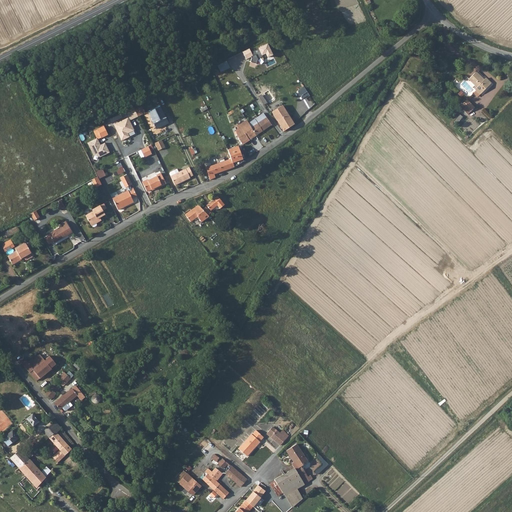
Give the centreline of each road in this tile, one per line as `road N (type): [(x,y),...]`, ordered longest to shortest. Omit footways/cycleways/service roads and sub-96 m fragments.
road 1 (residential): [(0,299),(161,205),(227,178),(437,13)]
road 2 (track): [(511,256),(386,343),(271,458)]
road 3 (unclassified): [(0,344),(119,487),(170,511)]
road 4 (track): [(385,511),(511,394)]
road 5 (secondary): [(0,59),(118,0)]
